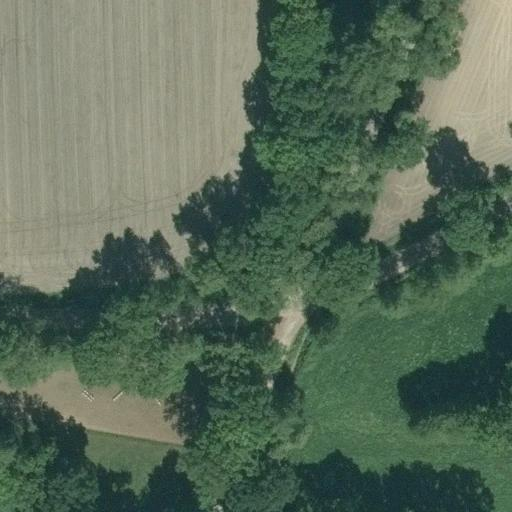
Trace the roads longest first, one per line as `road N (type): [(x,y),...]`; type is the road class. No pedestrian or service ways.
road 1 (unclassified): [(298,305),(435,0)]
road 2 (unclassified): [(298,305),(195,324),(0,323)]
road 3 (unclassified): [(511,196),(298,305)]
road 4 (unclassified): [(217,511),(298,305)]
